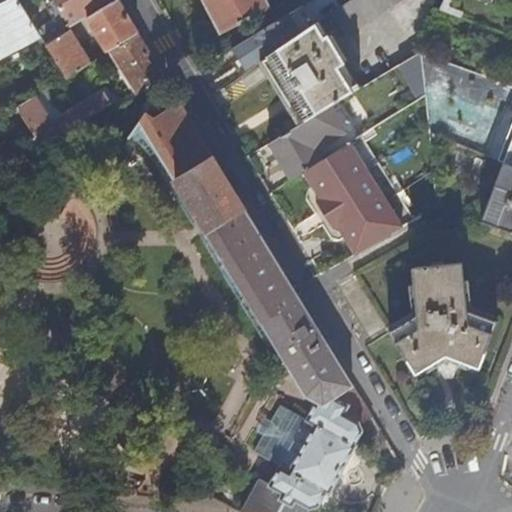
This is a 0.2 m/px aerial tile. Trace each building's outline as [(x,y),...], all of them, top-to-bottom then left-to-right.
[(37,31),(18,0),(0,9),(0,57),(41,37),(37,31)] [(54,0),(56,1),(72,28),(88,18),(117,0),(54,0)] [(111,51),(139,33),(119,0),(117,0),(88,18),(109,52),(111,51)] [(203,0),(222,35),(270,10),(264,0),(203,0)] [(350,0),(315,24),(265,57),(267,60),(355,0),(350,0)] [(355,0),(267,60),(304,123),(338,103),(360,89),(329,37),(341,29),(347,37),(401,0),(355,0)] [(511,0),(444,0),(440,10),(511,36),(511,0)] [(55,21),(37,31),(41,37),(45,44),(68,30),(72,28),(56,1),(46,7),(55,21)] [(232,49),(303,6),(302,4),(232,48),(232,49)] [(315,24),(303,6),(232,49),(242,64),(247,61),(251,67),(265,57),(315,24)] [(67,78),(89,64),(68,30),(45,44),(67,78)] [(166,78),(139,33),(111,51),(139,96),(166,78)] [(420,53),(398,66),(416,103),(426,97),(423,77),(420,53)] [(420,53),(423,77),(455,89),(463,68),(420,53)] [(247,61),(242,64),(246,70),(251,67),(247,61)] [(36,138),(29,142),(37,153),(113,106),(106,95),(53,127),(35,98),(8,114),(12,120),(18,117),(25,128),(29,126),(36,138)] [(327,408),(356,390),(327,344),(180,103),(154,119),(146,113),(129,135),(149,153),(193,224),(199,220),(206,232),(200,236),(273,355),(280,351),(307,396),(317,402),(327,408)] [(338,103),(304,123),(269,144),(292,180),(303,173),(322,161),(316,152),(354,128),(338,103)] [(359,137),(354,128),(316,152),(322,161),(339,151),(338,150),(352,141),(359,137)] [(0,152),(4,158),(25,145),(29,142),(22,133),(0,147),(0,152)] [(362,135),(359,137),(352,141),(385,197),(397,190),(364,135),(363,136),(362,135)] [(322,161),(303,173),(319,201),(309,207),(325,234),(336,227),(353,256),(414,220),(397,190),(385,197),(352,141),(338,150),(339,151),(322,161)] [(511,232),(511,164),(506,163),(504,162),(482,220),(511,232)] [(68,199),(53,228),(89,246),(104,217),(68,199)] [(193,224),(200,236),(206,232),(199,220),(193,224)] [(464,263),(414,268),(418,314),(390,331),(417,374),(447,355),(481,368),(498,321),(468,310),(464,263)] [(327,408),(317,402),(307,420),(283,405),(271,424),(263,437),(253,453),(278,468),(268,486),(258,480),(240,511),(304,511),(307,508),(317,504),(324,493),(327,494),(342,470),(356,446),(354,445),(363,430),(360,425),(372,417),(356,390),(327,408)] [(255,431),(263,437),(271,424),(263,419),(255,431)]
